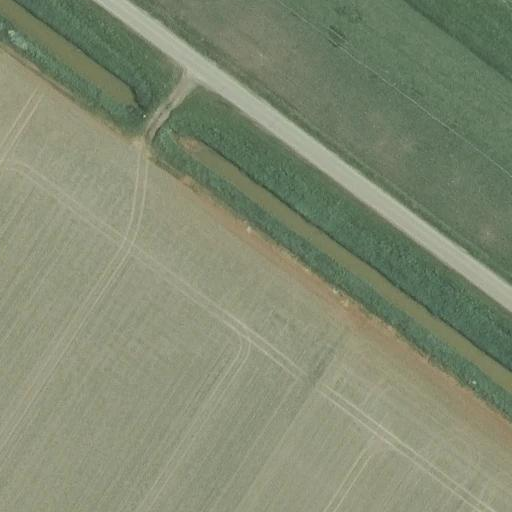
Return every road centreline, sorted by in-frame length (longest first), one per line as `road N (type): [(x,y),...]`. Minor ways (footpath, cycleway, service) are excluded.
road 1 (unclassified): [(511,299),(112,0)]
road 2 (track): [(511,132),(335,0)]
